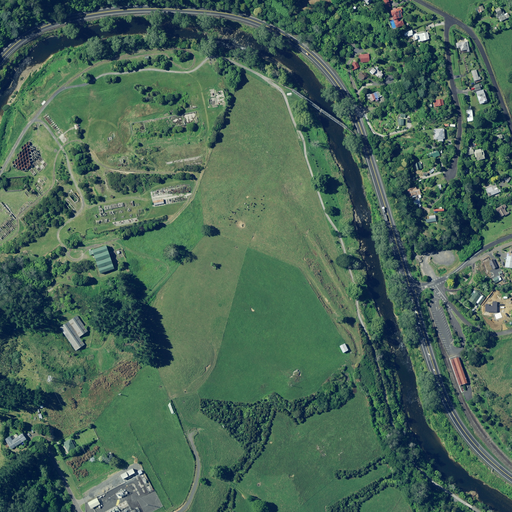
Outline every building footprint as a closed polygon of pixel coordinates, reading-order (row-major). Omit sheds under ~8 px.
[(391,6),(389,2),(391,1),(390,0),(383,0),(386,8),(391,6)] [(502,12),(499,7),(495,10),(497,15),(496,16),(497,18),(498,17),(500,22),(509,17),(507,13),(505,14),(503,11),(502,12)] [(402,12),(401,8),(391,11),(396,28),(404,25),(401,17),(403,17),(401,12),(402,12)] [(429,39),(427,32),(413,36),(414,40),(418,39),(419,42),(429,39)] [(469,52),(467,41),(456,43),(457,48),(460,48),(461,51),(467,50),(467,52),(469,52)] [(370,62),(369,54),(360,55),(361,63),(370,62)] [(357,61),(352,63),(352,65),(351,65),(353,70),(359,67),(357,61)] [(381,70),(378,68),(376,70),(373,68),(370,71),(373,74),(373,73),(377,77),(379,75),(381,77),(384,75),(380,71),(381,70)] [(478,78),(476,70),(471,71),(474,81),(481,79),(480,77),(478,78)] [(487,100),(483,89),(476,92),(480,104),(484,103),(484,101),(487,100)] [(375,96),(374,93),(370,94),(367,95),(368,99),(369,98),(371,102),(375,100),(376,102),(378,102),(379,104),(385,102),(383,97),(381,98),(379,94),(375,96)] [(443,134),(443,129),(433,129),(433,139),(438,139),(438,142),(445,142),(444,134),(443,134)] [(485,158),(483,150),(481,151),(481,149),(475,150),(477,160),(485,158)] [(500,195),(496,183),(485,188),(488,197),(494,194),(495,197),(500,195)] [(417,202),(416,199),(422,197),(419,189),(417,190),(416,187),(407,190),(409,197),(411,196),(413,203),(417,202)] [(506,207),(505,204),(495,209),(497,213),(498,212),(500,217),(508,213),(505,207),(506,207)] [(96,274),(109,269),(109,266),(100,246),(86,251),(96,274)] [(502,280),(498,274),(496,275),(497,276),(493,279),(495,284),(502,280)] [(483,296),(474,290),(471,295),(472,296),(468,300),(475,305),(476,303),(478,304),(483,296)] [(88,331),(77,316),(71,320),(82,335),(88,331)] [(84,345),(68,321),(63,325),(79,349),(84,345)] [(348,350),(345,344),(340,346),(343,353),(348,350)] [(471,383),(460,354),(450,358),(461,386),(471,383)] [(27,439),(23,433),(12,440),(10,437),(5,440),(11,449),(27,439)] [(73,440),(71,441),(71,439),(63,443),(64,445),(63,445),(65,448),(65,447),(68,452),(75,448),(77,447),(73,440)] [(126,486),(124,482),(115,487),(117,490),(126,486)] [(91,509),(100,504),(97,498),(88,503),(91,509)]
